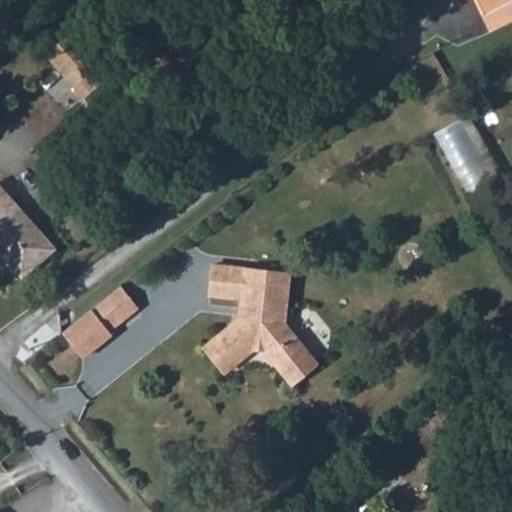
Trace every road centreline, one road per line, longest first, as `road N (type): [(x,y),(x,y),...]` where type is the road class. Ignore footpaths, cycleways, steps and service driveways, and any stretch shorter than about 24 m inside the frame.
road 1 (unknown): [(0,343),(409,24),(458,0)]
road 2 (unclassified): [(111,511),(0,380)]
